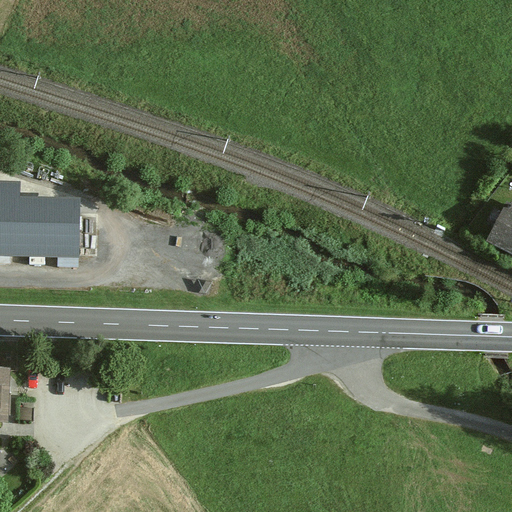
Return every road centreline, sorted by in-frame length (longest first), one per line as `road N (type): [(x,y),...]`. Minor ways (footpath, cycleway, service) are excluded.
road 1 (primary): [(0,320),(511,336)]
road 2 (track): [(331,331),(352,371),(376,394),(511,435)]
